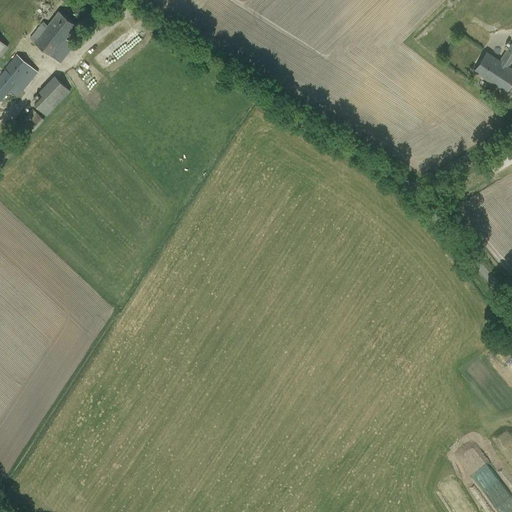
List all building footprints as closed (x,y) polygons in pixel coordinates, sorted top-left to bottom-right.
[(58,11),(47,25),(43,21),(30,38),(60,62),(74,45),(66,38),(76,25),(58,11)] [(0,56),(8,46),(0,39),(0,56)] [(511,67),(508,65),(511,59),(511,43),(500,60),(486,51),(474,70),(506,91),(511,82),(511,67)] [(18,97),(38,71),(17,53),(0,73),(0,99),(1,100),(10,90),(18,97)] [(44,111),(67,87),(55,75),(39,91),(42,93),(34,102),(44,111)] [(31,134),(44,119),(32,108),(19,123),(31,134)] [(0,164),(2,166),(27,138),(19,131),(0,151),(0,164)] [(497,480),(486,490),(496,501),(507,491),(497,480)]
